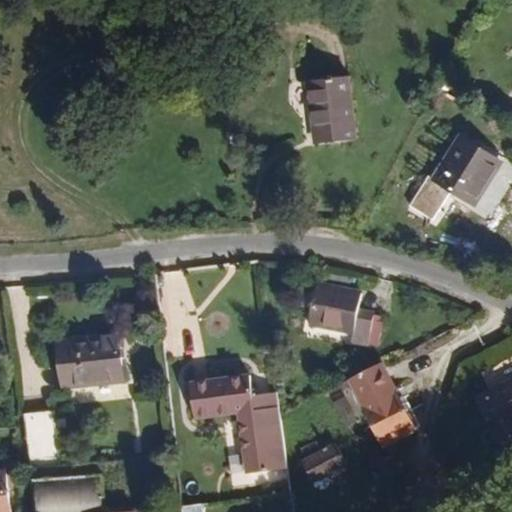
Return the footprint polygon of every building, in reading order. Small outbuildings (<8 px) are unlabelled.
[(279,131),(322,125),(313,61),(274,67),(278,100),(274,101),(279,131)] [(445,193),(475,151),(436,124),(407,166),(400,162),(388,179),(413,196),(425,180),(445,193)] [(369,334),(370,317),(325,314),(325,353),(367,356),(367,365),(384,366),(387,335),(369,334)] [(65,398),(126,394),(124,351),(88,354),(62,355),(65,398)] [(258,370),(253,371),(252,354),(223,357),(193,359),(197,400),(240,397),(244,457),(281,454),(277,381),(259,382),(258,370)] [(277,381),(276,370),(258,370),(259,382),(277,381)] [(358,395),(370,416),(399,400),(388,379),(358,395)] [(511,392),(485,408),(506,452),(511,449),(511,392)] [(335,400),(344,425),(356,421),(346,396),(335,400)] [(394,461),(423,444),(399,400),(370,416),(394,461)] [(32,481),(58,479),(53,425),(27,427),(32,481)] [(323,497),(353,481),(343,461),(312,477),(323,497)] [(0,511),(9,511),(7,485),(0,485),(0,511)] [(112,511),(111,491),(42,494),(43,511),(112,511)]
